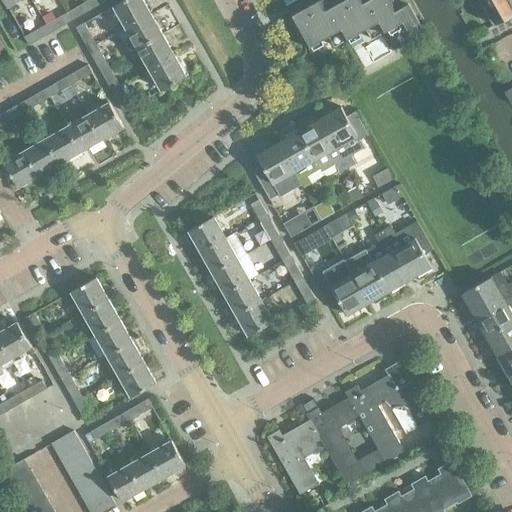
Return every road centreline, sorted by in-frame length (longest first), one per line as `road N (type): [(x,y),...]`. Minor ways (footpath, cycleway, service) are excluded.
road 1 (residential): [(215,419),(417,321),(434,334),(511,464)]
road 2 (residential): [(118,203),(248,89),(249,32),(231,0)]
road 3 (residential): [(118,203),(136,278),(215,419)]
